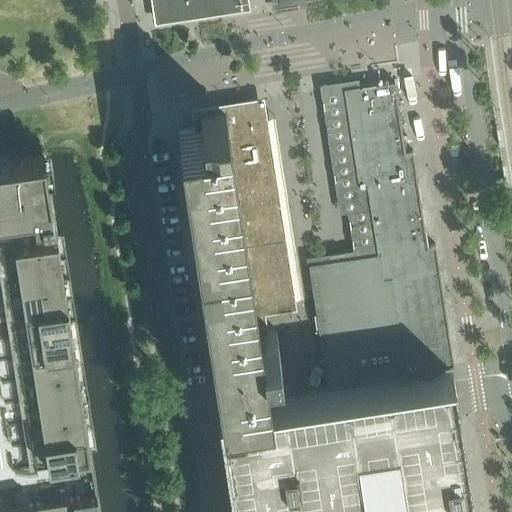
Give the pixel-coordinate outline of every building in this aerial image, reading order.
[(157,0),(160,15),(244,2),(243,0),(157,0)] [(273,0),(275,8),(305,3),(303,0),(289,0),(280,2),(279,0),(273,0)] [(357,85),(361,84),(360,77),(319,83),(340,213),(347,211),(354,247),(307,255),(309,262),(313,262),(346,256),(355,255),(379,251),(377,239),(371,205),(364,206),(345,87),(358,85),(357,85)] [(313,262),(309,262),(324,358),(327,386),(444,367),(444,365),(452,364),(454,363),(439,267),(436,243),(428,244),(426,234),(425,227),(423,215),(422,208),(421,198),(420,191),(417,173),(413,149),(405,151),(403,134),(396,91),(394,79),(361,84),(357,85),(358,85),(345,87),(364,206),(371,205),(377,239),(379,251),(355,255),(346,256),(313,262)] [(260,332),(256,307),(290,301),(286,278),(284,268),(281,248),(280,237),(258,100),(196,110),(197,115),(201,114),(201,115),(203,126),(178,129),(183,158),(207,312),(219,391),(220,401),(270,393),(268,384),(267,376),(281,374),(281,372),(276,373),(272,345),(278,344),(276,329),(265,330),(265,331),(260,332)] [(0,203),(29,198),(31,206),(32,206),(34,217),(35,217),(36,222),(36,224),(55,221),(47,170),(44,153),(11,158),(10,155),(0,156),(0,203)] [(57,234),(1,243),(35,461),(48,459),(69,456),(91,452),(89,439),(87,427),(74,345),(67,300),(57,234)] [(233,511),(474,511),(458,401),(452,366),(444,367),(294,391),(221,403),(220,402),(216,403),(218,414),(221,431),(222,438),(233,511)] [(100,511),(96,487),(75,490),(78,511),(100,511)] [(78,511),(75,490),(54,494),(57,511),(78,511)] [(57,511),(54,494),(34,497),(36,511),(57,511)] [(36,511),(34,497),(13,500),(15,511),(36,511)] [(15,511),(13,500),(0,501),(0,511),(15,511)]
